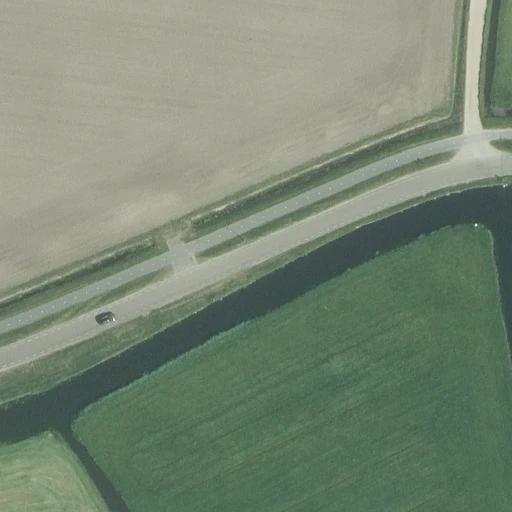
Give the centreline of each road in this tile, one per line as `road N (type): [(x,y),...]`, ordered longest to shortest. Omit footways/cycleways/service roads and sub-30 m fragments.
road 1 (tertiary): [(511,166),(420,186),(0,360)]
road 2 (track): [(474,169),(478,0)]
